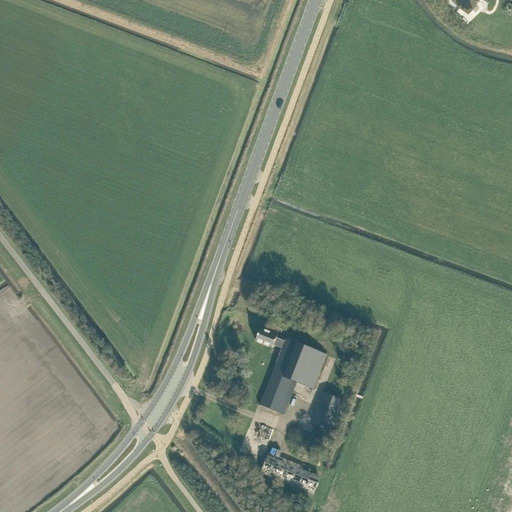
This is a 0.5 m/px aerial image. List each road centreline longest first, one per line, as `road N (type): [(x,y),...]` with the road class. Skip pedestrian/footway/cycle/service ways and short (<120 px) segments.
road 1 (tertiary): [(205,298),(315,0)]
road 2 (tertiary): [(69,504),(127,462),(166,413),(204,325),(205,298)]
road 3 (tertiary): [(205,298),(154,402),(69,504)]
